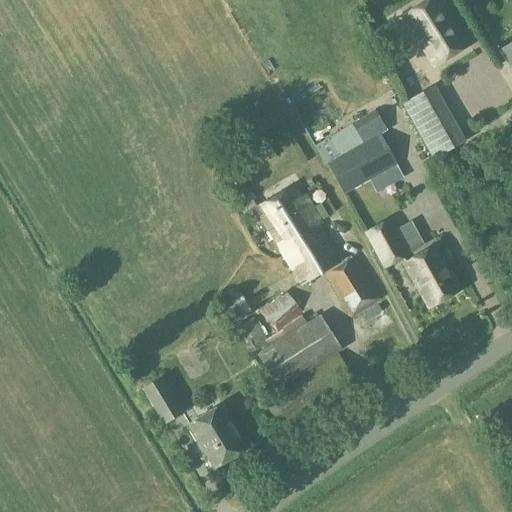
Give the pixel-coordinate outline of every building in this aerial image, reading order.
[(435,67),(469,46),(441,0),(430,0),(404,17),(435,67)] [(511,43),(500,51),(511,70),(511,43)] [(453,64),(459,78),(469,74),(463,60),(453,64)] [(467,142),(435,86),(398,107),(429,163),(467,142)] [(327,164),(345,196),(398,166),(381,135),(389,131),(377,111),(353,125),(356,130),(332,142),(340,156),(327,164)] [(268,137),(278,154),(288,148),(279,131),(268,137)] [(295,186),(256,209),(302,286),(341,263),(317,224),(322,222),(306,195),(302,198),(295,186)] [(365,234),(385,271),(410,257),(391,221),(365,234)] [(429,309),(461,292),(436,247),(404,264),(429,309)] [(381,300),(356,258),(326,277),(352,318),(381,300)] [(242,286),(261,288),(262,276),(243,274),(242,286)] [(228,302),(221,306),(231,324),(253,312),(239,287),(225,295),(228,302)] [(273,335),(301,315),(285,292),(257,312),(273,335)] [(281,390),(343,350),(320,315),(308,323),(303,316),(292,323),(283,329),(268,339),(255,318),(234,331),(253,361),(260,357),(281,390)] [(265,402),(286,436),(362,389),(340,355),(265,402)] [(143,391),(164,426),(186,413),(164,378),(143,391)] [(247,451),(222,407),(191,426),(217,469),(247,451)]
